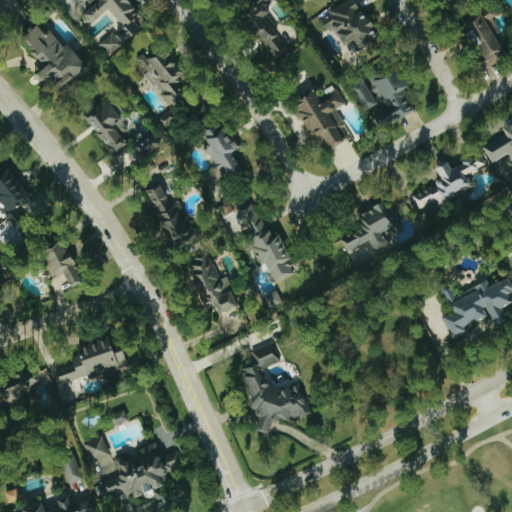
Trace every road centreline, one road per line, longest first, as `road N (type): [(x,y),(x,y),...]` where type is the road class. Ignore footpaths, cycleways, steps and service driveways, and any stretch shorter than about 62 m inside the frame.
road 1 (tertiary): [(246,511),(145,287),(84,192),(0,91)]
road 2 (secondary): [(511,370),(230,511)]
road 3 (residential): [(307,193),(232,73),(169,0)]
road 4 (residential): [(307,193),(511,81)]
road 5 (secondary): [(304,511),(511,406)]
road 6 (residential): [(0,339),(145,287)]
road 7 (residential): [(461,112),(394,0)]
